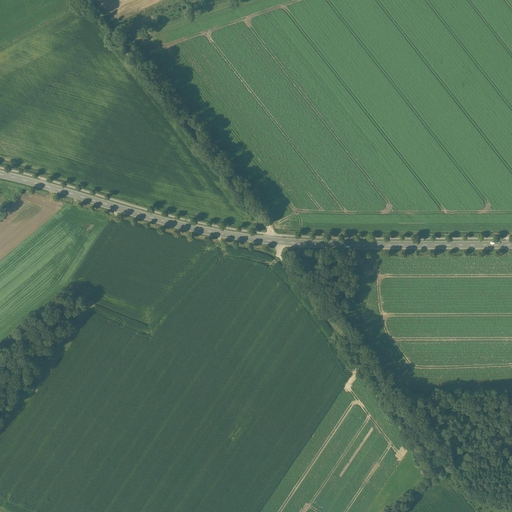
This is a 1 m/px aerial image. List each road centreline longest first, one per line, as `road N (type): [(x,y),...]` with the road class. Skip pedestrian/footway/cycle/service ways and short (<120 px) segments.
road 1 (secondary): [(511,244),(236,236),(0,174)]
road 2 (track): [(269,239),(267,219),(87,0)]
